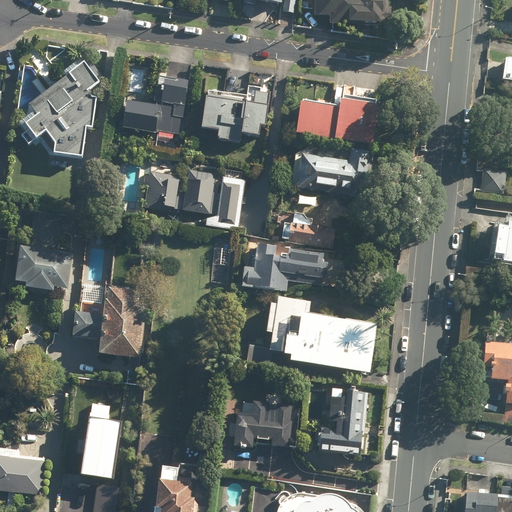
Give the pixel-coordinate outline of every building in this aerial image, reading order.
[(252,0),(252,4),(282,7),(281,13),(295,15),(296,0),(252,0)] [(315,0),(315,17),(329,17),(329,25),(348,26),(348,22),(365,23),(365,25),(391,26),(392,8),(388,8),(388,3),(385,3),(385,0),(315,0)] [(503,82),(511,82),(511,59),(506,58),(503,82)] [(81,160),(86,130),(93,131),(97,100),(90,91),(99,84),(83,64),(30,107),(38,117),(26,127),(37,141),(45,135),(54,145),(54,157),(81,160)] [(121,131),(158,135),(156,148),(174,150),(176,137),(180,138),(186,84),(156,80),(153,106),(124,103),(121,131)] [(370,86),(344,85),(343,105),(298,103),(296,141),(383,145),(385,100),(369,99),(370,86)] [(268,133),(272,95),(247,93),(247,97),(207,92),(203,131),(218,132),(217,143),(238,145),(239,137),(260,139),(261,132),(268,133)] [(335,196),(370,199),(373,170),(369,169),(371,149),(349,147),(348,159),(298,154),(294,191),(335,196)] [(189,171),(185,212),(214,214),(218,174),(189,171)] [(183,177),(146,175),(145,189),(147,189),(145,213),(165,214),(166,209),(181,211),(183,177)] [(239,183),(222,183),(220,225),(238,225),(239,183)] [(319,199),(300,196),(298,207),(318,209),(319,199)] [(332,229),(334,214),(315,211),(313,227),(291,224),(289,244),(333,250),(336,230),(332,229)] [(367,211),(338,214),(339,225),(368,222),(367,211)] [(511,224),(498,222),(493,257),(503,259),(503,265),(511,266),(511,224)] [(326,254),(292,251),(291,257),(274,256),(274,249),(257,248),(256,256),(251,256),(250,269),(244,268),(242,289),(288,293),(290,277),(328,280),(329,266),(325,265),(326,254)] [(19,249),(15,283),(26,284),(26,289),(55,293),(55,289),(70,291),(74,256),(19,249)] [(101,340),(100,359),(142,361),(146,293),(109,291),(108,301),(105,301),(105,303),(83,302),(82,315),(74,314),(73,339),(101,340)] [(282,359),(291,361),(290,364),(371,376),(379,326),(315,316),(316,304),(279,298),(278,306),(272,305),(267,335),(273,336),(271,349),(249,346),(247,367),(271,370),(273,354),(282,355),(282,359)] [(482,369),(491,370),(491,382),(505,383),(503,424),(511,424),(511,346),(483,345),(482,369)] [(363,450),(366,394),(362,394),(362,404),(357,404),(357,393),(348,393),(348,401),(343,401),(343,391),(330,391),(329,408),(324,408),(324,416),(329,416),(329,424),(336,424),(335,430),(320,429),(319,448),(363,450)] [(292,416),(278,416),(278,408),(270,407),(270,404),(243,403),(242,419),(235,418),(233,448),(255,449),(255,442),(272,443),(271,447),(297,449),(298,419),(292,419),(292,416)] [(112,418),(88,416),(82,478),(116,481),(122,426),(111,424),(112,418)] [(20,452),(0,450),(0,491),(47,495),(50,458),(20,456),(20,452)] [(156,507),(154,507),(153,511),(202,511),(202,508),(191,496),(192,477),(179,477),(180,468),(161,467),(160,478),(157,478),(156,507)] [(503,495),(465,493),(464,500),(455,500),(454,511),(511,511),(511,487),(504,487),(503,495)] [(355,511),(354,511),(353,511),(352,509),(351,508),(351,507),(350,506),(349,505),(348,504),(347,503),(346,503),(345,502),(344,501),(342,500),(341,500),(340,499),(339,499),(337,498),(336,498),(335,498),(333,497),(332,497),(331,497),(329,497),(328,497),(327,497),(326,497),(300,495),(294,497),(289,493),(281,501),(284,505),(283,507),(283,508),(282,509),(281,510),(281,511),(280,511),(355,511)]
